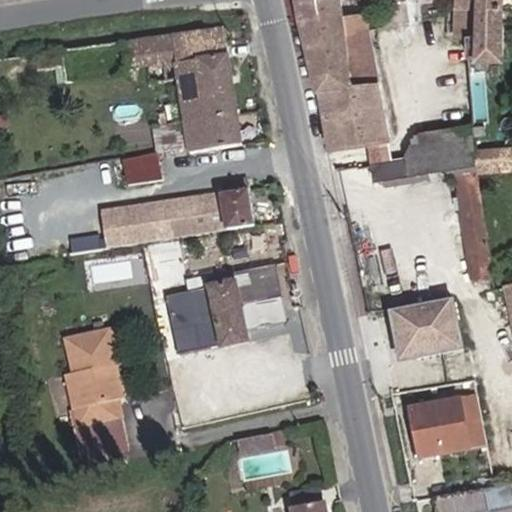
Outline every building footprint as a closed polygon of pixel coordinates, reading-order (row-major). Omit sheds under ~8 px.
[(296,0),(317,97),(321,97),(354,91),(336,0),(296,0)] [(482,0),(459,0),(460,17),(475,17),(483,17),(482,0)] [(482,0),(483,17),(501,17),(500,0),(482,0)] [(499,64),(501,17),(483,17),(483,39),(467,39),(468,56),(468,66),(499,64)] [(467,27),(467,39),(483,39),(483,17),(475,17),(474,27),(467,27)] [(199,123),(238,117),(226,31),(208,33),(32,57),(34,73),(59,70),(61,86),(149,73),(152,87),(193,81),(199,123)] [(454,55),(468,56),(467,39),(453,39),(454,55)] [(479,113),(491,113),(491,80),(479,80),(479,113)] [(354,91),(321,97),(330,154),(334,173),(350,171),(347,151),(367,148),(377,198),(453,186),(470,281),(487,277),(470,183),(475,182),(474,175),(473,158),(464,158),(459,151),(405,160),(400,138),(390,140),(380,87),(354,91)] [(238,117),(199,123),(187,125),(191,156),(243,149),(238,117)] [(187,125),(158,130),(161,156),(162,161),(191,156),(187,125)] [(506,174),(505,152),(473,154),(473,158),(474,175),(506,174)] [(163,166),(162,161),(161,156),(125,162),(128,184),(130,195),(167,189),(163,166)] [(107,217),(110,252),(140,248),(145,247),(166,244),(179,243),(208,239),(226,236),(235,235),(253,232),(248,196),(247,182),(222,186),(223,198),(107,217)] [(253,232),(235,235),(236,253),(262,250),(259,231),(253,232)] [(226,236),(208,239),(210,252),(229,248),(226,236)] [(179,243),(166,244),(174,287),(188,285),(179,243)] [(154,291),(174,287),(166,244),(145,247),(154,291)] [(234,284),(191,294),(205,355),(245,346),(243,334),(282,325),(269,272),(233,281),(234,284)] [(452,307),(391,318),(397,353),(416,365),(461,356),(452,307)] [(122,399),(109,331),(63,339),(69,370),(62,371),(72,425),(113,417),(110,401),(122,399)] [(197,415),(190,387),(176,391),(181,418),(197,415)] [(457,407),(408,416),(417,465),(466,456),(457,407)] [(276,453),(273,438),(249,443),(252,458),(276,453)] [(249,443),(239,445),(242,460),(252,458),(249,443)] [(481,511),(478,497),(428,505),(429,511),(481,511)]
